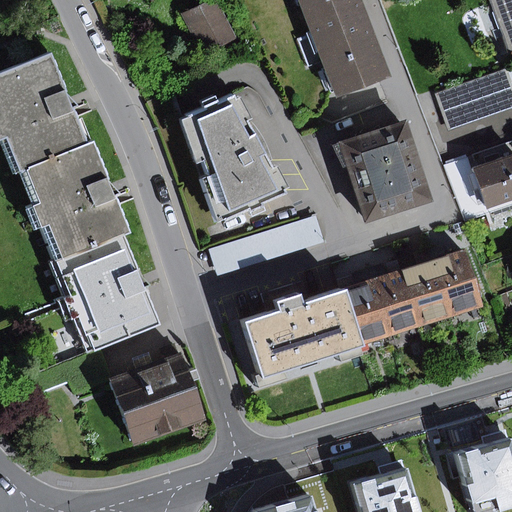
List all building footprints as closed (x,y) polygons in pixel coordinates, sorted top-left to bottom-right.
[(217,0),(212,0),(182,15),(201,55),(236,39),(217,0)] [(363,0),(298,0),(337,100),(394,79),(363,0)] [(511,52),(511,0),(489,0),(508,54),(511,52)] [(70,104),(51,56),(0,75),(0,139),(2,139),(15,173),(19,171),(86,145),(70,104)] [(511,67),(437,94),(450,131),(511,109),(511,67)] [(204,108),(181,119),(216,222),(246,209),(250,216),(265,210),(261,202),(284,192),(234,95),(217,102),(214,95),(201,101),(204,108)] [(435,202),(408,121),(340,142),(366,224),(435,202)] [(116,201),(94,142),(86,145),(19,171),(33,207),(26,210),(34,231),(43,228),(56,262),(121,237),(129,233),(116,201)] [(511,156),(475,168),(488,208),(511,200),(511,156)] [(511,200),(488,208),(475,168),(471,157),(445,166),(464,223),(511,206),(511,200)] [(316,218),(209,250),(217,276),(324,244),(316,218)] [(142,291),(121,237),(56,262),(49,265),(63,300),(56,302),(64,322),(71,319),(84,352),(97,347),(155,325),(142,291)] [(466,252),(435,262),(452,314),(483,304),(466,252)] [(435,262),(403,273),(420,325),(452,314),(435,262)] [(403,273),(369,283),(386,335),(420,325),(403,273)] [(386,335),(369,283),(345,291),(361,343),(386,335)] [(277,312),(243,322),(261,378),(362,346),(361,343),(345,291),(303,304),(300,294),(286,299),(274,302),(277,312)] [(113,377),(97,347),(84,352),(30,375),(39,394),(68,381),(73,394),(113,377)] [(191,374),(184,353),(112,379),(136,447),(208,421),(194,382),(202,380),(199,371),(191,374)] [(511,511),(511,466),(505,440),(455,454),(470,511),(511,511)] [(425,511),(411,464),(364,478),(373,511),(425,511)] [(252,511),(251,511),(311,511),(306,495),(252,511)]
